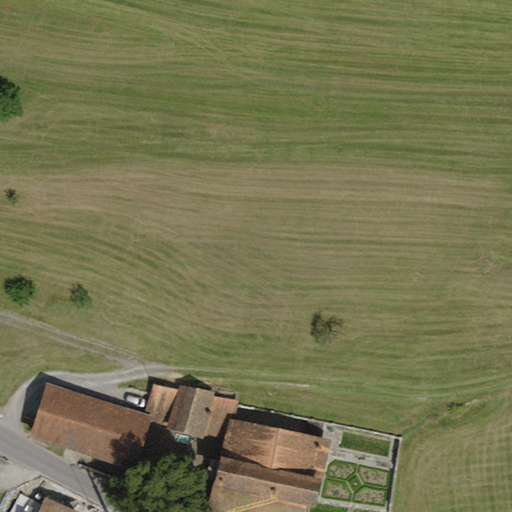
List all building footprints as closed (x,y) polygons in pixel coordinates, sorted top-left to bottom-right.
[(153,386),(133,458),(208,478),(227,406),(153,386)] [(137,414),(48,387),(33,436),(121,463),(137,414)] [(321,434),(324,418),(234,399),(230,415),(321,434)] [(312,511),(325,440),(228,423),(212,511),(312,511)] [(61,511),(34,500),(28,511),(61,511)]
